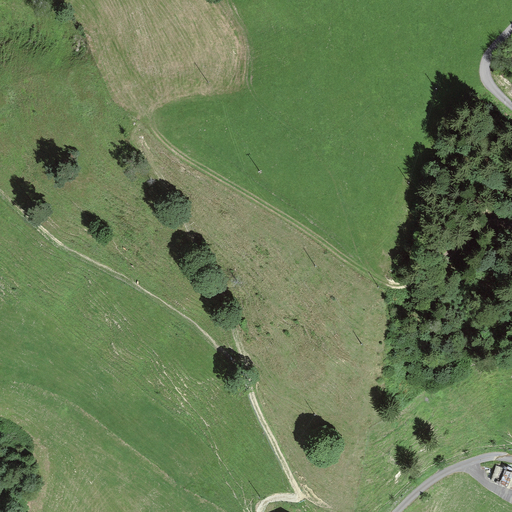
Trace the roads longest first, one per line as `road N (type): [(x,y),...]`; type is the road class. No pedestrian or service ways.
road 1 (track): [(130,124),(390,285),(431,270),(480,227),(511,225)]
road 2 (track): [(130,124),(228,305),(259,420),(311,511)]
road 3 (track): [(0,194),(60,245),(185,320),(244,372)]
road 4 (track): [(511,458),(458,466),(396,511)]
